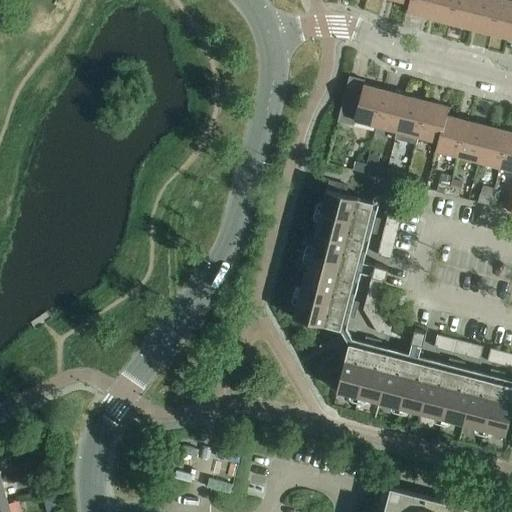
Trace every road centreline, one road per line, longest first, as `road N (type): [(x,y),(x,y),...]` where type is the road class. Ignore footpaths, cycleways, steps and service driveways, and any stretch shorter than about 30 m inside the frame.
road 1 (tertiary): [(93,511),(95,436),(227,252),(270,94),(270,39)]
road 2 (residential): [(270,39),(340,24),(419,62),(511,85)]
road 3 (residential): [(511,317),(414,294),(431,230)]
